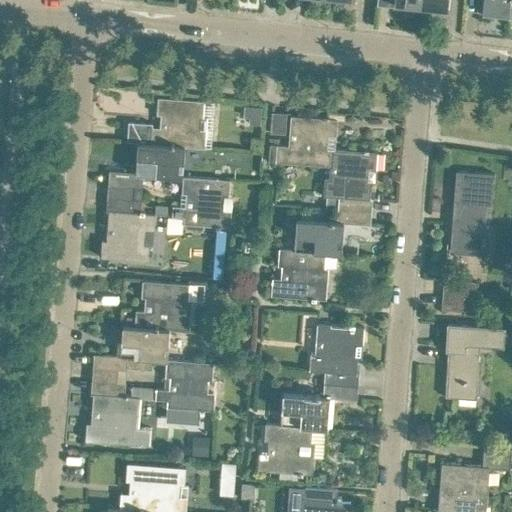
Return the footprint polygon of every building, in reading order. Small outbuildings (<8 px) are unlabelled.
[(509,0),(481,0),(480,10),(508,13),(509,0)] [(127,140),(138,141),(172,144),(172,141),(177,142),(177,145),(185,146),(205,147),(206,130),(207,117),(203,117),(204,100),(158,96),(157,113),(169,114),(168,127),(145,125),(146,122),(129,121),(127,140)] [(275,161),(331,165),(332,148),(327,147),(328,134),(336,135),(337,118),(329,117),(329,115),(324,115),(324,117),(291,114),(290,132),(298,132),(297,145),(277,144),(275,161)] [(184,162),(185,146),(177,145),(177,142),(172,141),(172,144),(138,141),(137,159),(142,159),(141,172),(112,170),(111,184),(142,187),(143,173),(183,177),(186,177),(186,175),(179,175),(180,162),(184,162)] [(364,150),(332,148),(331,165),(338,166),(337,178),(325,178),(324,195),(339,196),(338,208),(369,211),(371,181),(367,181),(368,167),(376,168),(378,151),(369,150),(369,148),(364,148),(364,150)] [(459,170),(453,245),(483,248),(484,243),(485,243),(485,236),(484,236),(489,172),(459,170)] [(230,179),(186,175),(186,177),(183,177),(181,205),(172,205),(172,215),(184,216),(183,223),(216,225),(216,227),(221,227),(221,226),(230,226),(232,209),(224,209),(225,195),(229,196),(230,179)] [(102,239),(101,256),(148,260),(149,243),(145,243),(146,229),(154,230),(155,213),(145,212),(145,210),(141,210),(141,198),(110,196),(108,227),(116,227),(115,240),(102,239)] [(368,224),(369,211),(338,208),(337,221),(335,221),(335,219),(330,219),(330,220),(297,218),(296,236),(300,236),(300,242),(293,241),(292,248),(296,248),(296,249),(326,251),(326,252),(342,253),(344,223),(368,224)] [(241,241),(241,250),(249,251),(249,241),(241,241)] [(324,268),(326,252),(326,251),(296,249),(296,248),(292,248),(279,247),(278,264),(290,265),(289,278),(273,277),(271,294),(312,297),(312,299),(316,299),(317,298),(326,298),(327,281),(319,281),(320,267),(324,268)] [(136,309),(135,325),(158,327),(157,324),(160,324),(161,327),(170,329),(189,330),(192,300),(188,299),(189,283),(143,279),(142,296),(154,297),(153,310),(136,309)] [(444,279),(443,294),(477,296),(479,282),(444,279)] [(443,294),(442,308),(476,311),(477,296),(443,294)] [(325,371),(324,384),(355,386),(358,356),(354,356),(355,342),(363,343),(364,326),(355,325),(355,323),(350,323),(350,325),(318,322),(316,339),(325,340),(324,353),(311,352),(310,369),(325,371)] [(504,326),(447,322),(446,351),(449,351),(446,396),(476,398),(481,345),(503,347),(504,326)] [(168,345),(170,329),(161,327),(160,324),(157,324),(158,327),(135,325),(123,324),(121,355),(97,353),(96,367),(127,370),(128,356),(167,359),(167,358),(164,358),(165,345),(168,345)] [(214,362),(167,358),(167,359),(164,388),(156,387),(156,398),(167,399),(167,406),(200,408),(200,410),(204,411),(205,409),(214,409),(215,392),(207,392),(208,378),(212,379),(214,362)] [(87,422),(86,440),(149,444),(151,427),(130,426),(131,413),(139,413),(140,396),(139,396),(129,395),(130,393),(125,393),(126,381),(95,379),(93,410),(101,410),(100,423),(87,422)] [(354,399),(355,386),(324,384),(323,396),(320,395),(320,394),(315,393),(315,395),(283,393),(282,410),(287,410),(286,423),(312,425),(312,426),(328,428),(330,397),(354,399)] [(311,442),(312,426),(312,425),(286,423),(266,422),(265,439),(277,440),(276,453),(259,451),(258,469),(299,472),(299,474),(303,474),(303,472),(312,473),(314,456),(306,455),(307,442),(311,442)] [(194,436),(193,457),(208,458),(209,437),(194,436)] [(442,462),(439,498),(451,499),(450,511),(486,511),(490,466),(510,468),(511,448),(484,446),(483,465),(442,462)] [(121,492),(120,508),(140,510),(140,507),(145,508),(145,511),(155,511),(154,511),(174,511),(175,496),(168,496),(168,482),(173,483),(174,466),(128,462),(127,479),(138,480),(137,493),(121,492)] [(242,482),(241,498),(249,498),(253,499),(254,483),(250,483),(242,482)] [(349,511),(351,501),(342,500),(342,498),(337,498),(337,499),(304,497),(303,511),(349,511)]
